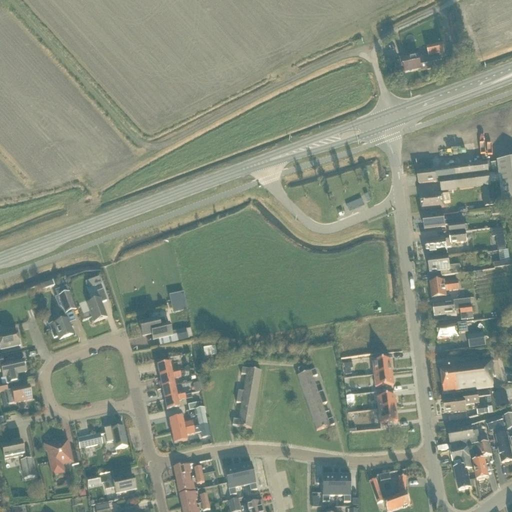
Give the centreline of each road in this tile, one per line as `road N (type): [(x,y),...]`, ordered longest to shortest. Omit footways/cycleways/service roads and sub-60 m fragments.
road 1 (unclassified): [(368,51),(323,64),(152,147),(129,135),(8,0)]
road 2 (primary): [(0,260),(260,162)]
road 3 (unclassified): [(431,459),(398,191)]
road 4 (residential): [(136,402),(71,415),(48,397),(45,379),(55,360),(118,343)]
road 5 (unclassified): [(398,191),(384,207),(319,229),(283,199),(260,162)]
road 6 (residential): [(270,451),(344,462),(431,459)]
road 7 (primary): [(381,113),(260,162)]
road 8 (primary): [(260,162),(385,127)]
road 9 (primary): [(511,65),(391,110)]
road 10 (primary): [(396,123),(511,79)]
